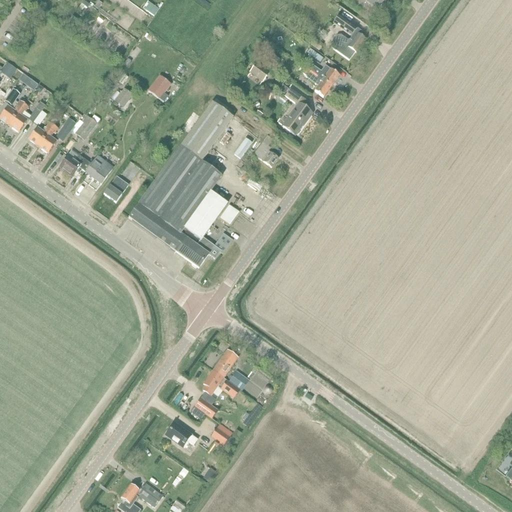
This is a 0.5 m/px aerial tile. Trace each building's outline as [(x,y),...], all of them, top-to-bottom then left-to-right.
[(362,0),(378,11),(385,0),(362,0)] [(148,3),(143,10),(150,14),(155,8),(148,3)] [(337,37),(331,45),(332,49),(349,62),(355,54),(356,55),(366,42),(363,39),(365,36),(339,17),(334,24),(352,38),(350,41),(348,41),(341,36),(337,37)] [(69,23),(68,24),(83,35),(84,33),(88,29),(85,26),(84,27),(79,23),(80,23),(73,18),(69,23)] [(315,41),(311,46),(318,51),(322,46),(315,41)] [(310,51),(307,55),(320,64),(323,60),(310,51)] [(273,58),(269,63),(275,68),(279,62),(273,58)] [(8,65),(1,73),(10,79),(16,71),(8,65)] [(255,65),(250,73),(264,83),(269,75),(255,65)] [(323,82),(317,78),(317,79),(305,70),(302,74),(306,78),(318,88),(314,93),(323,99),(331,89),(322,82),(323,82)] [(330,71),(323,82),(322,82),(331,89),(338,78),(330,71)] [(285,84),(288,81),(283,76),(280,80),(285,84)] [(159,77),(148,92),(163,104),(167,98),(164,95),(171,86),(159,77)] [(124,90),(114,103),(123,110),(133,98),(124,90)] [(298,108),(282,129),(294,138),(302,128),(312,114),(307,110),(311,105),(290,90),(284,98),(298,108)] [(20,96),(13,91),(4,102),(11,107),(20,96)] [(0,118),(0,121),(9,128),(24,107),(20,104),(16,109),(18,110),(15,114),(8,109),(0,118)] [(204,114),(129,219),(175,254),(184,241),(195,249),(203,239),(227,206),(210,194),(221,178),(201,163),(233,120),(212,104),(204,114)] [(28,120),(33,124),(44,109),(39,105),(33,113),(31,116),(30,118),(25,114),(28,110),(24,107),(9,128),(18,135),(27,123),(28,120)] [(257,112),(255,115),(263,122),(266,118),(257,112)] [(42,113),(33,124),(38,128),(47,116),(42,113)] [(89,119),(75,136),(84,143),(97,126),(89,119)] [(68,125),(58,139),(63,143),(77,124),(71,120),(68,125)] [(37,130),(28,142),(38,149),(53,128),(49,125),(45,130),(44,129),(41,133),(37,130)] [(58,132),(53,128),(38,149),(48,156),(57,144),(49,139),(52,135),(54,136),(58,132)] [(267,138),(253,156),(260,161),(271,169),(278,160),(268,153),(270,150),(268,148),(273,142),(267,138)] [(135,140),(131,146),(135,149),(139,143),(135,140)] [(67,158),(59,170),(71,179),(76,172),(79,174),(80,172),(101,186),(112,170),(97,159),(92,166),(79,157),(72,152),(67,158)] [(116,178),(103,196),(116,205),(122,197),(129,187),(116,178)] [(229,207),(219,220),(229,227),(239,214),(229,207)] [(184,241),(175,254),(198,270),(214,248),(203,239),(195,249),(184,241)] [(213,372),(224,380),(237,361),(229,354),(224,360),(222,359),(213,372)] [(206,387),(203,392),(204,393),(215,401),(216,401),(222,392),(234,400),(240,392),(226,382),(224,380),(213,372),(203,386),(206,387)] [(229,383),(242,393),(249,382),(236,373),(229,383)] [(210,408),(215,401),(204,393),(190,413),(201,421),(205,416),(211,420),(217,412),(210,408)] [(210,439),(223,448),(233,434),(219,425),(210,439)] [(197,441),(174,426),(166,438),(182,449),(186,443),(193,447),(197,441)] [(121,504),(117,509),(120,511),(140,511),(133,506),(138,499),(154,510),(163,498),(145,485),(139,492),(130,485),(120,500),(124,503),(123,505),(121,504)] [(176,502),(173,506),(180,511),(183,511),(185,509),(176,502)]
